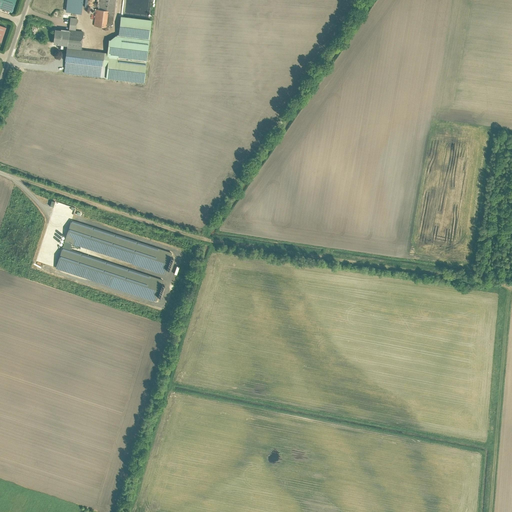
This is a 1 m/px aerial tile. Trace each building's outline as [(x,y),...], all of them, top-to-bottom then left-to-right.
[(17,0),(0,0),(0,10),(12,15),(17,0)] [(68,0),(68,11),(85,13),(86,0),(68,0)] [(96,11),(95,26),(109,27),(109,16),(116,16),(116,0),(96,0),(96,2),(92,2),(91,11),(96,11)] [(152,22),(121,18),(119,35),(115,37),(115,38),(110,42),(109,42),(108,54),(67,50),(64,74),(107,79),(106,80),(145,84),(152,22)] [(69,31),(55,30),(54,44),(67,45),(67,47),(81,48),(83,34),(69,32),(69,31)] [(172,252),(71,218),(55,268),(157,301),(164,278),(70,248),(72,243),(165,273),(172,252)]
